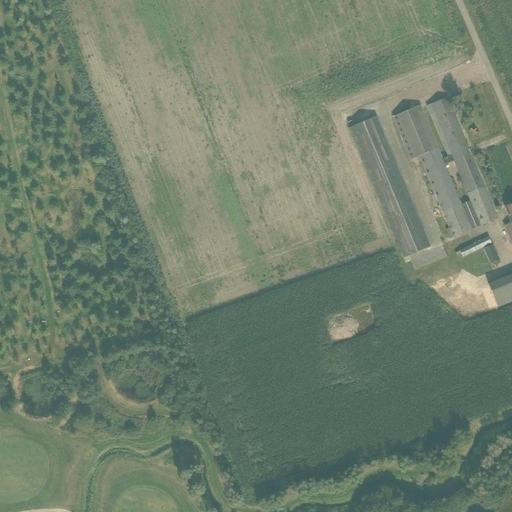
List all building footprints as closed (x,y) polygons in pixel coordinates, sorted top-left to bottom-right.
[(447,97),(427,105),(448,156),(442,159),(420,105),(393,116),(411,160),(419,156),(453,237),(471,229),(444,164),(453,160),(481,226),(497,219),(447,97)] [(429,247),(375,117),(350,128),(404,257),(429,247)] [(478,131),(471,127),(469,131),(475,136),(478,131)] [(491,244),(488,237),(455,253),(457,257),(461,255),(462,257),(491,244)] [(491,265),(499,261),(492,245),(484,249),(491,265)] [(450,307),(388,332),(394,348),(511,301),(511,274),(488,284),(491,291),(464,302),(455,281),(366,316),(373,332),(448,302),(450,307)]
